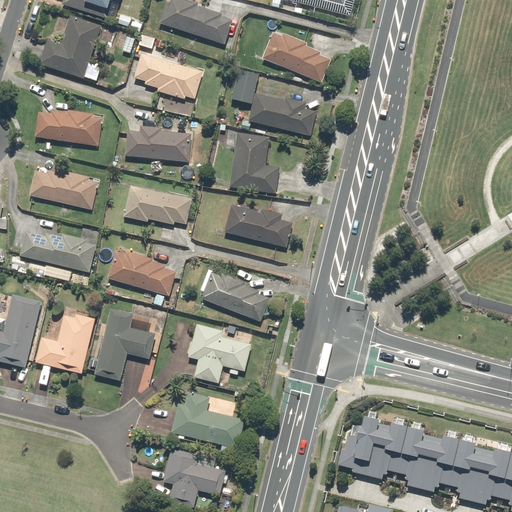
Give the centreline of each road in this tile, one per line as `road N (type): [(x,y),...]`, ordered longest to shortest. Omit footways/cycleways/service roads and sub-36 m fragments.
road 1 (secondary): [(321,329),(404,0)]
road 2 (secondary): [(321,329),(511,380)]
road 3 (secondary): [(275,511),(321,329)]
